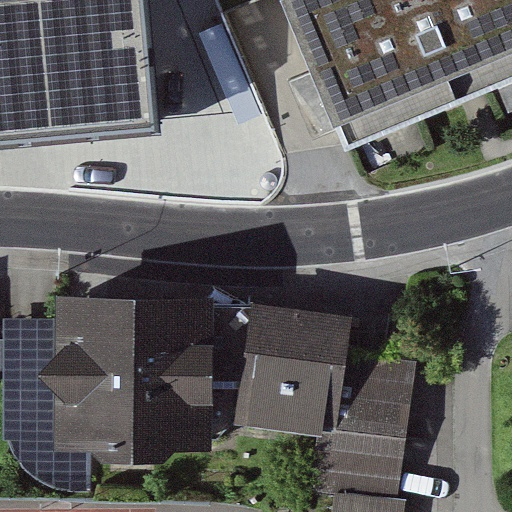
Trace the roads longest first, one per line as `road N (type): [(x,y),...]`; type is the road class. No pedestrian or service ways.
road 1 (residential): [(0,217),(273,237),(355,233),(457,213)]
road 2 (residential): [(476,293),(474,511)]
